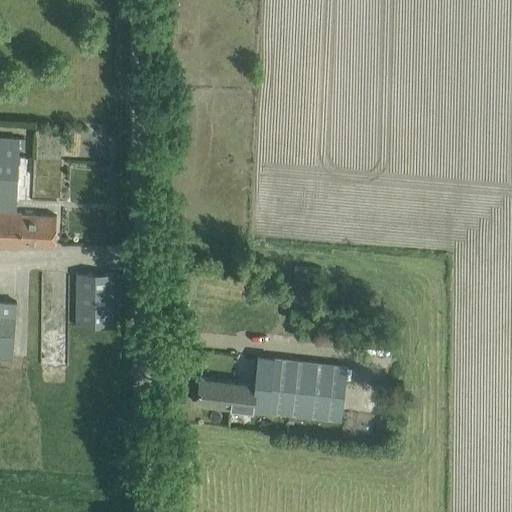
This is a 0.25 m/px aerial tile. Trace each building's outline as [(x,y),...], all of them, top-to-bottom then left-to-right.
[(55,248),(57,215),(21,213),(21,211),(16,210),(19,146),(24,146),(25,138),(0,136),(0,247),(24,248),(24,246),(55,248)] [(291,319),(319,320),(317,343),(391,350),(393,324),(320,318),(323,268),(295,266),(291,319)] [(114,273),(76,273),(76,326),(113,326),(114,273)] [(16,318),(0,317),(0,355),(13,357),(14,338),(16,318)] [(197,403),(217,405),(340,419),(346,365),(278,358),(258,355),(254,383),(235,381),(200,377),(197,403)]
